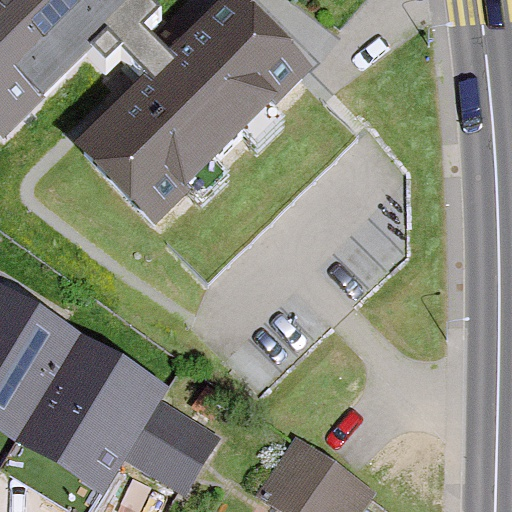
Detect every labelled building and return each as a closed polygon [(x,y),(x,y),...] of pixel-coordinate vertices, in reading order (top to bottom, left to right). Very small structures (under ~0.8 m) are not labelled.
[(327,104),(240,20),(87,176),(174,260),(327,104)] [(246,330),(190,291),(155,341),(211,380),(246,330)] [(115,373),(0,302),(0,434),(108,501),(146,439),(94,407),(115,373)] [(381,511),(383,510),(294,451),(258,504),(269,511),(381,511)] [(198,471),(178,504),(191,511),(213,511),(228,489),(198,471)]
